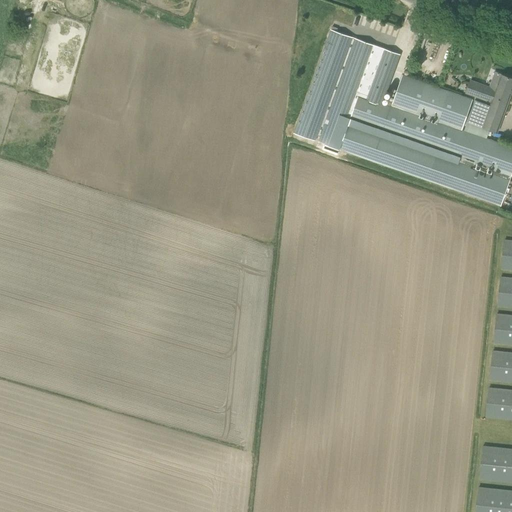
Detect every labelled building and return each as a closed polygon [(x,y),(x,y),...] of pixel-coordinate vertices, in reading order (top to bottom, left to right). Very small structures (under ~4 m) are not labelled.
[(511,173),(511,147),(462,130),(387,103),(382,102),(400,55),(381,48),(381,47),(376,46),(331,30),(294,133),(315,140),(316,134),(322,136),(320,141),(324,142),(322,149),(337,154),(339,149),(501,205),(511,173)] [(471,80),(466,93),(491,102),(490,105),(476,100),(469,122),(497,132),(511,91),(511,78),(501,74),(497,86),(491,84),(490,87),(471,80)] [(387,103),(462,130),(473,100),(402,75),(393,101),(389,99),(387,103)] [(494,342),(511,344),(511,239),(505,239),(502,268),(511,268),(511,277),(501,276),(498,305),(511,306),(511,313),(497,312),(494,342)] [(511,352),(493,350),(490,379),(511,381),(511,352)] [(486,416),(511,418),(511,389),(489,387),(486,416)] [(479,479),(511,482),(511,449),(483,446),(479,479)] [(475,511),(511,511),(511,491),(478,488),(475,511)]
